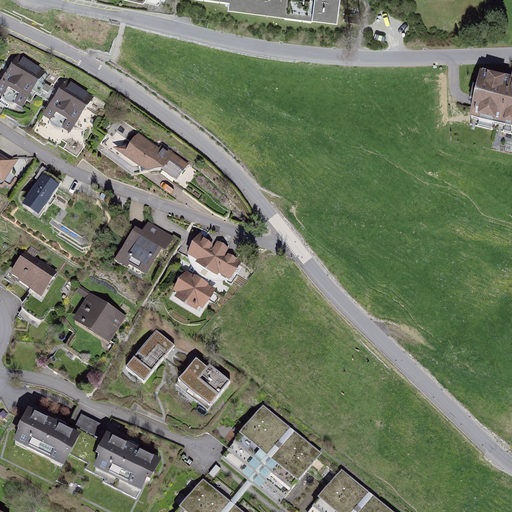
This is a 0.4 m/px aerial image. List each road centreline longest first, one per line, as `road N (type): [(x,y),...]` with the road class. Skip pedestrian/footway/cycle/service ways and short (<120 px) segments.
road 1 (residential): [(55,0),(331,58),(511,54)]
road 2 (residential): [(290,241),(231,169),(185,130),(110,76),(0,21)]
road 3 (residential): [(0,129),(69,172),(270,245),(290,241)]
road 4 (residential): [(511,465),(290,241)]
road 5 (residential): [(0,372),(48,381),(212,458)]
